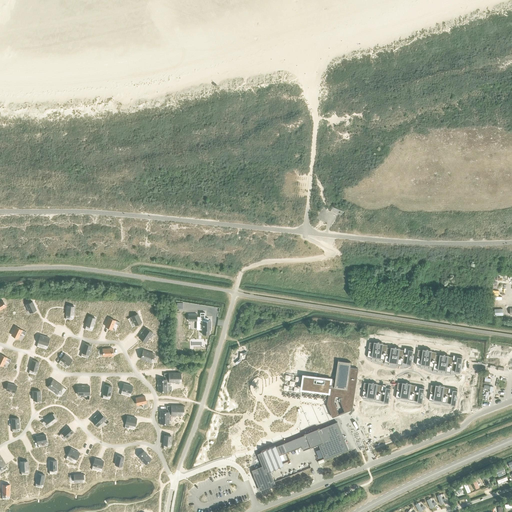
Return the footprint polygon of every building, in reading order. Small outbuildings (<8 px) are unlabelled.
[(32,301),(26,304),(30,313),(36,310),(32,301)] [(200,320),(200,330),(202,330),(202,334),(209,334),(209,330),(210,330),(210,320),(208,320),(208,318),(205,318),(205,312),(200,312),(200,317),(197,317),(197,314),(188,314),(188,320),(197,321),(197,320),(200,320)] [(137,314),(131,317),(135,325),(141,322),(137,314)] [(89,316),(86,325),(92,327),(95,318),(89,316)] [(109,318),(105,326),(111,329),(114,323),(115,320),(109,318)] [(22,329),(15,327),(12,335),(18,338),(22,329)] [(153,333),(145,327),(139,337),(146,342),(153,333)] [(40,335),(38,342),(47,345),(49,338),(40,335)] [(85,343),(82,352),(88,354),(91,345),(85,343)] [(143,350),(140,358),(151,362),(154,354),(143,350)] [(65,354),(61,359),(68,365),(72,360),(65,354)] [(32,360),(30,369),(36,371),(39,362),(32,360)] [(323,392),(329,393),(328,399),(327,404),(328,405),(329,407),(333,416),(336,415),(348,410),(352,409),(358,368),(350,367),(351,362),(338,360),(335,380),(310,376),(304,375),(302,389),(313,390),(312,391),(323,393),(323,392)] [(165,379),(158,379),(158,391),(167,391),(167,382),(181,382),(180,373),(164,373),(164,377),(165,377),(165,379)] [(63,387),(53,380),(48,387),(57,394),(63,387)] [(8,383),(6,390),(15,392),(17,386),(8,383)] [(123,383),(122,390),(131,392),(132,386),(123,383)] [(112,386),(105,385),(103,394),(110,395),(112,386)] [(89,386),(78,386),(77,395),(89,395),(89,386)] [(145,396),(136,398),(137,405),(143,403),(146,403),(145,396)] [(160,411),(160,423),(169,423),(169,414),(183,415),(183,406),(166,406),(166,409),(168,409),(168,411),(160,411)] [(106,418),(100,412),(91,420),(97,426),(106,418)] [(53,414),(45,420),(49,425),(56,420),(53,414)] [(127,416),(125,423),(135,426),(136,418),(127,416)] [(274,482),(270,471),(283,465),(279,455),(284,453),(302,446),(303,450),(311,447),(318,444),(319,444),(324,458),(325,460),(348,450),(349,450),(344,438),(341,430),(337,422),(320,429),(319,428),(304,434),(304,435),(282,444),(278,446),(276,447),(275,445),(268,448),(261,451),(262,452),(258,454),(263,466),(252,470),(255,477),(256,479),(257,479),(261,488),(270,485),(271,486),(275,484),(274,482)] [(73,431),(69,426),(62,432),(66,438),(73,431)] [(45,435),(36,437),(37,443),(46,441),(45,435)] [(71,448),(67,455),(76,459),(79,453),(71,448)] [(151,458),(144,451),(138,456),(145,464),(151,458)] [(117,455),(115,464),(122,466),(124,457),(117,455)] [(95,458),(93,465),(101,468),(103,461),(95,458)] [(308,462),(297,467),(299,471),(310,466),(308,462)] [(38,473),(36,482),(43,484),(44,475),(38,473)] [(414,504),(418,511),(419,511),(422,510),(418,502),(414,504)]
